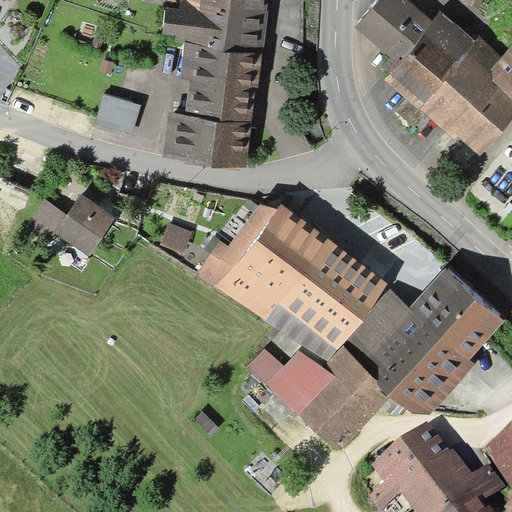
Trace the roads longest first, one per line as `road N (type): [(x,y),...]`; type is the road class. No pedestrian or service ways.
road 1 (unclassified): [(0,114),(127,160),(206,176),(300,173),(366,139)]
road 2 (secondary): [(511,279),(366,139)]
road 3 (secondary): [(366,139),(342,99),(339,0)]
